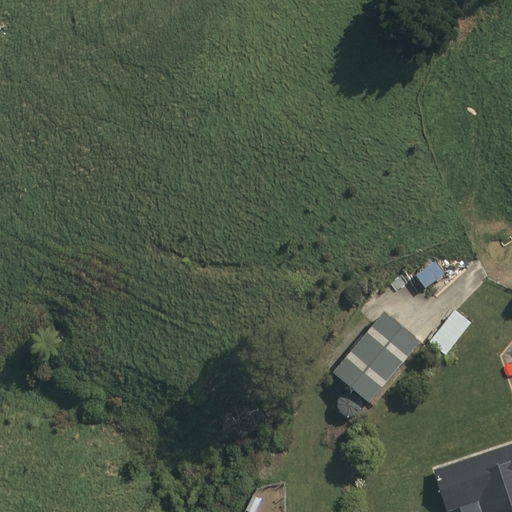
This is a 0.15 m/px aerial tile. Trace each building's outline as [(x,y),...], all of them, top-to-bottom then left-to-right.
[(437,254),(413,266),(423,285),(447,273),(437,254)] [(443,355),(466,317),(445,304),(422,343),(443,355)] [(371,406),(422,345),(386,313),(334,375),(371,406)] [(341,399),(338,403),(338,409),(341,414),(345,417),(350,418),(356,417),(360,414),(362,409),(362,403),(360,398),(356,395),(350,394),(345,395),(341,399)] [(511,511),(511,442),(433,469),(446,511),(477,501),(481,511),(511,511)]
